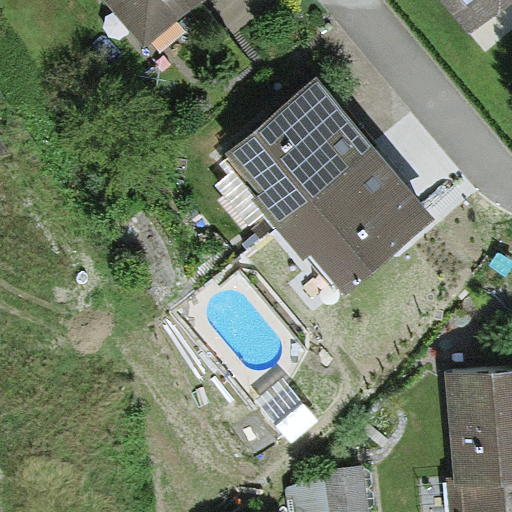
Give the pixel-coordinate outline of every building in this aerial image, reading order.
[(109,0),(145,42),(194,0),(109,0)] [(448,0),(470,25),(499,0),(448,0)] [(345,280),(435,206),(317,64),(226,139),(232,146),(224,152),(334,283),(342,276),(345,280)] [(0,147),(11,140),(0,123),(0,147)] [(507,511),(504,471),(511,470),(511,356),(446,362),(455,470),(447,471),(450,511),(507,511)] [(290,380),(263,401),(285,430),(313,409),(290,380)] [(334,511),(370,508),(364,460),(326,464),(327,469),(331,511),(334,511)] [(331,511),(327,469),(320,469),(287,483),(291,511),(331,511)]
